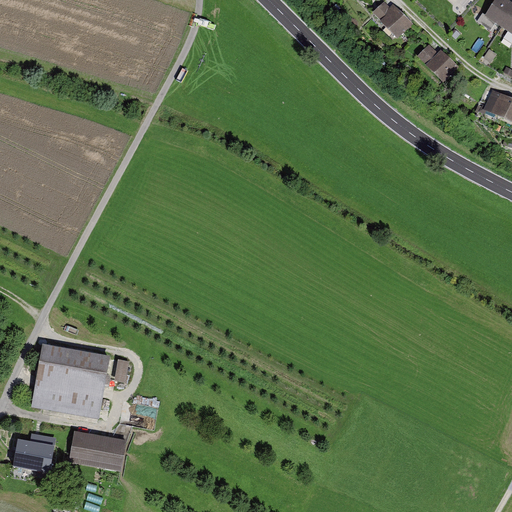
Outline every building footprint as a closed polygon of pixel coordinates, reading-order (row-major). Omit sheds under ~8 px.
[(511,5),(510,4),(504,0),(497,0),(485,18),(501,29),(511,13),(511,5)] [(390,9),(384,3),(373,15),(381,23),(380,25),(397,42),(413,26),(393,6),(390,9)] [(511,13),(501,29),(511,36),(511,13)] [(438,55),(429,46),(418,59),(427,67),(425,68),(444,85),(459,69),(441,52),(438,55)] [(511,100),(492,92),(484,113),(511,124),(511,100)] [(111,359),(43,346),(31,409),(99,422),(111,359)] [(119,361),(115,382),(126,384),(129,363),(119,361)] [(127,443),(75,433),(69,464),(121,473),(127,443)] [(29,444),(18,442),(13,469),(50,475),(56,440),(31,436),(29,444)]
